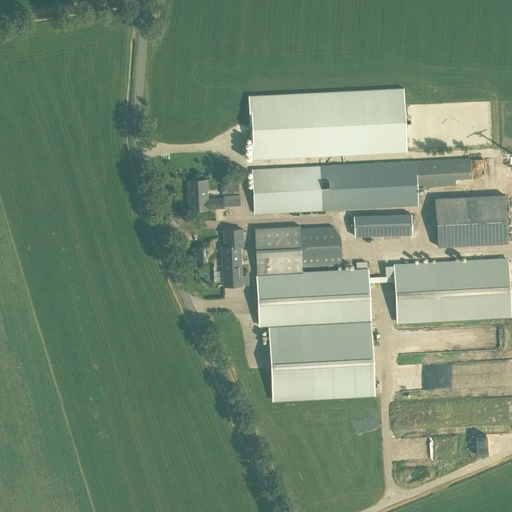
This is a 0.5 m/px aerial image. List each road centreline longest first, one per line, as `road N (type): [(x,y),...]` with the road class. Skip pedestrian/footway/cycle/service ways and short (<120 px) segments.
road 1 (unclassified): [(146,0),(141,181),(282,511)]
road 2 (unknown): [(511,451),(353,511)]
road 3 (unknown): [(0,16),(146,0)]
